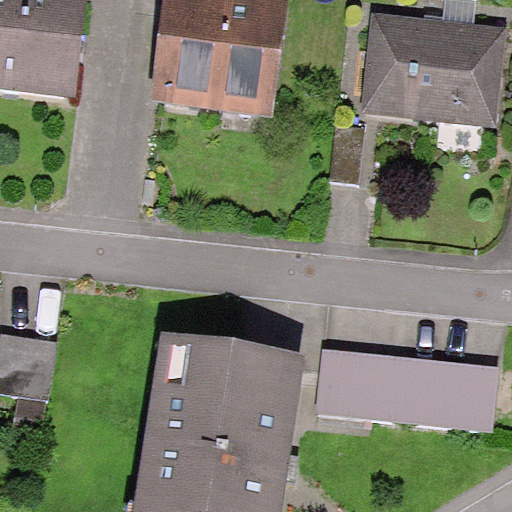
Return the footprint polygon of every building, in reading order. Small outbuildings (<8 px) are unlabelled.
[(87,0),(0,0),(0,81),(76,91),(87,0)] [(167,0),(158,96),(228,103),(229,94),(282,99),(292,0),(167,0)] [(509,13),(382,0),(376,0),(366,101),(437,108),(434,131),(488,136),(491,114),(499,115),(509,13)] [(288,511),(312,326),(174,309),(148,511),(288,511)] [(60,324),(5,316),(0,353),(0,376),(52,384),(60,324)] [(498,353),(328,334),(320,407),(490,425),(498,353)]
